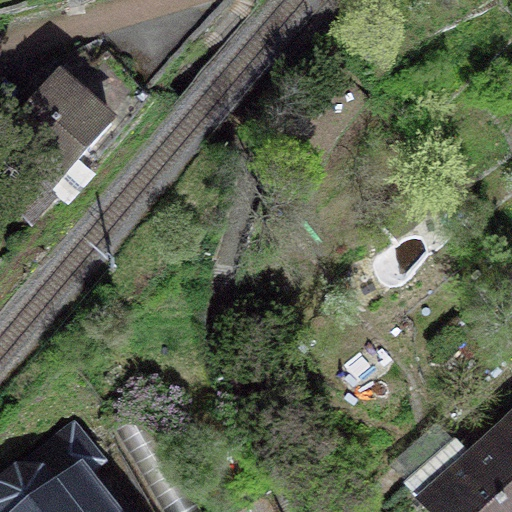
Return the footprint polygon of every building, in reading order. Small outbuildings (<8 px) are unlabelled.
[(108,125),(58,80),(4,139),(51,190),(108,125)] [(52,203),(17,166),(0,182),(0,190),(31,223),(52,203)] [(113,396),(91,409),(153,511),(205,511),(129,387),(113,396)] [(511,511),(511,418),(500,405),(406,488),(426,511),(511,511)] [(109,511),(83,477),(100,463),(73,429),(0,486),(0,511),(109,511)] [(273,511),(264,491),(228,511),(273,511)]
